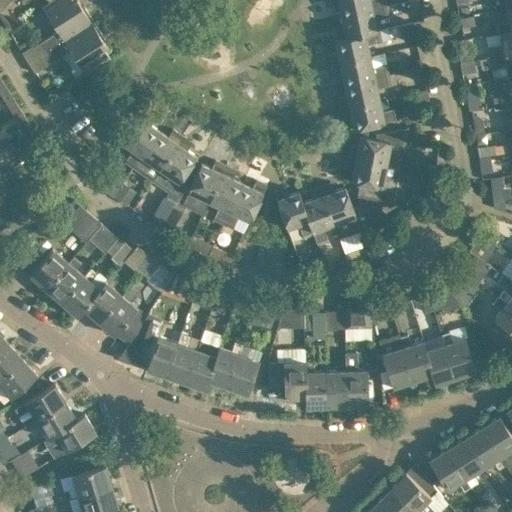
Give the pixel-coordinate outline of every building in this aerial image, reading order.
[(44,38),(40,41),(46,51),(92,22),(78,0),(74,0),(73,0),(48,0),(47,2),(42,5),(58,30),(44,38)] [(339,4),(342,14),(393,3),(386,5),(384,0),(329,0),(331,5),(339,4)] [(419,0),(409,0),(412,13),(422,10),(419,0)] [(459,8),(461,16),(474,14),(477,14),(475,4),(479,4),(477,0),(455,0),(457,8),(459,8)] [(335,38),(335,39),(379,29),(376,29),(374,18),(388,15),(388,13),(394,12),(393,3),(342,14),(344,24),(335,26),(338,37),(335,38)] [(495,21),(497,32),(511,29),(511,6),(507,7),(509,18),(495,21)] [(474,14),(461,16),(462,26),(471,24),(475,24),(474,14)] [(92,22),(46,51),(52,60),(55,59),(70,49),(86,74),(111,58),(104,47),(107,45),(92,22)] [(401,24),(404,40),(416,38),(412,22),(401,24)] [(328,51),(331,62),(370,54),(367,43),(381,40),(379,29),(335,39),(337,49),(328,51)] [(488,45),(490,56),(511,51),(511,29),(500,32),(502,43),(488,45)] [(471,47),(458,50),(459,52),(461,62),(473,59),(471,47)] [(511,51),(490,56),(492,66),(506,64),(508,76),(511,74),(511,51)] [(342,72),(344,82),(388,73),(386,62),(372,65),(370,54),(331,62),(333,74),(342,72)] [(37,56),(29,62),(35,71),(36,71),(44,66),(37,56)] [(419,58),(411,59),(413,68),(420,66),(419,58)] [(422,68),(396,71),(397,84),(423,81),(422,68)] [(338,95),(340,106),(379,98),(377,87),(391,84),(388,73),(344,82),(347,93),(338,95)] [(511,74),(508,76),(511,87),(496,90),(498,101),(511,98),(511,74)] [(468,99),(481,96),(478,83),(465,85),(468,99)] [(426,88),(416,90),(419,105),(422,105),(429,103),(429,99),(426,88)] [(3,97),(14,115),(22,110),(10,92),(3,97)] [(381,109),(379,98),(340,106),(343,118),(352,116),(354,127),(398,118),(396,106),(381,109)] [(511,128),(511,105),(503,107),(506,130),(511,128)] [(124,160),(133,166),(159,129),(150,123),(155,116),(145,109),(122,141),(132,148),(124,160)] [(33,128),(22,110),(14,115),(25,133),(33,128)] [(485,132),(483,118),(476,113),(472,114),(475,134),(485,132)] [(358,145),(349,143),(347,155),(386,163),(400,165),(407,126),(366,135),(360,134),(358,145)] [(159,129),(133,166),(152,179),(182,134),(173,128),(168,135),(159,129)] [(17,138),(27,154),(35,149),(24,133),(17,138)] [(150,219),(160,225),(190,173),(185,170),(196,155),(187,148),(192,141),(182,134),(152,179),(169,190),(164,197),(163,196),(150,219)] [(45,165),(35,149),(27,154),(37,170),(45,165)] [(392,203),(400,165),(386,163),(347,155),(345,166),(353,168),(351,179),(364,181),(360,197),(392,203)] [(190,173),(160,225),(171,231),(186,204),(203,212),(209,199),(226,164),(215,158),(211,166),(201,162),(194,176),(190,173)] [(226,164),(209,199),(219,204),(213,217),(223,222),(242,181),(233,177),(236,169),(226,164)] [(114,173),(104,188),(113,195),(124,179),(114,173)] [(491,177),(493,197),(510,195),(509,186),(503,187),(501,175),(491,177)] [(242,181),(223,222),(232,227),(239,214),(249,219),(267,183),(256,178),(252,186),(242,181)] [(124,179),(113,195),(127,204),(136,191),(123,182),(124,179)] [(320,185),(334,222),(339,235),(360,228),(363,237),(392,219),(376,206),(370,213),(358,204),(352,207),(345,185),(334,189),(331,181),(320,185)] [(303,236),(313,232),(314,232),(302,201),(303,201),(299,190),(288,193),(285,185),(274,189),(287,226),(298,222),(303,236)] [(314,232),(313,232),(317,243),(328,239),(323,226),(334,222),(320,185),(309,189),(312,197),(303,201),(302,201),(314,232)] [(511,197),(510,195),(493,197),(494,207),(506,211),(504,198),(511,197)] [(70,227),(86,241),(102,222),(80,203),(68,215),(74,221),(70,227)] [(102,222),(86,241),(89,237),(98,245),(105,251),(107,248),(118,236),(102,222)] [(480,232),(494,242),(499,235),(485,225),(480,232)] [(468,249),(477,255),(486,261),(498,245),(494,242),(480,232),(468,249)] [(27,233),(8,256),(17,264),(37,241),(27,233)] [(187,244),(199,250),(202,252),(207,242),(192,234),(187,244)] [(133,248),(118,236),(107,248),(113,254),(111,256),(120,264),(123,259),(124,260),(135,248),(134,247),(133,248)] [(229,263),(233,254),(212,244),(208,254),(229,263)] [(135,248),(124,260),(140,273),(141,271),(142,271),(153,258),(137,245),(135,248)] [(30,273),(46,287),(69,261),(53,246),(30,273)] [(74,255),(69,261),(46,287),(61,301),(85,274),(76,267),(81,261),(74,255)] [(322,255),(310,259),(314,269),(326,264),(322,255)] [(477,255),(465,271),(479,281),(490,265),(486,262),(486,261),(477,255)] [(500,272),(511,280),(511,256),(500,272)] [(161,291),(164,288),(163,288),(174,272),(168,271),(153,258),(142,271),(148,276),(146,278),(161,291)] [(335,263),(339,272),(350,268),(346,259),(335,263)] [(85,274),(61,301),(78,315),(84,307),(83,307),(100,287),(99,287),(91,280),(97,272),(91,267),(85,274)] [(465,271),(452,290),(464,306),(476,289),(474,288),(479,281),(465,271)] [(161,291),(161,292),(184,300),(185,293),(193,296),(199,280),(174,272),(164,288),(161,291)] [(83,307),(84,307),(99,320),(122,294),(113,286),(117,280),(110,274),(99,287),(100,287),(83,307)] [(199,280),(193,296),(200,298),(199,303),(211,308),(218,286),(199,280)] [(122,294),(99,320),(115,334),(116,332),(129,341),(146,315),(130,300),(138,291),(130,284),(122,294)] [(218,286),(211,308),(222,311),(224,306),(232,309),(238,293),(218,286)] [(429,292),(434,308),(442,306),(444,312),(462,307),(463,307),(464,306),(452,290),(451,291),(449,286),(429,292)] [(506,301),(511,304),(511,292),(511,294),(503,288),(498,295),(506,301)] [(388,297),(393,313),(401,310),(402,315),(414,311),(410,298),(407,291),(388,297)] [(410,298),(414,311),(416,320),(427,316),(426,311),(434,308),(429,292),(410,298)] [(238,293),(232,309),(231,312),(242,315),(243,313),(251,316),(257,300),(238,293)] [(511,304),(506,301),(498,295),(494,301),(502,307),(494,318),(497,320),(487,335),(503,346),(511,332),(511,304)] [(379,299),(384,316),(393,313),(388,297),(379,299)] [(257,300),(251,316),(259,318),(259,320),(270,324),(276,306),(257,300)] [(277,325),(304,325),(304,320),(304,303),(284,304),(277,325)] [(344,310),(345,327),(345,339),(372,338),(371,326),(368,303),(344,304),(345,310),(344,310)] [(325,332),(325,329),(324,329),(324,310),(304,311),(304,320),(304,325),(305,338),(313,338),(313,333),(325,332)] [(324,329),(325,329),(336,329),(336,327),(345,327),(344,310),(324,310),(324,329)] [(129,341),(120,355),(147,364),(146,367),(166,374),(181,332),(174,330),(175,326),(163,322),(164,318),(148,311),(146,315),(129,341)] [(0,349),(9,342),(0,331),(0,349)] [(442,333),(444,342),(455,376),(475,370),(469,350),(465,336),(452,340),(449,331),(442,333)] [(181,332),(166,374),(186,381),(197,348),(185,344),(189,335),(181,332)] [(393,385),(413,379),(400,336),(399,333),(378,339),(387,366),(393,385)] [(400,336),(413,379),(432,373),(433,373),(425,348),(426,348),(423,339),(410,343),(407,334),(400,336)] [(197,348),(186,381),(206,388),(209,379),(208,379),(220,345),(200,338),(197,348)] [(208,379),(209,379),(227,385),(239,352),(242,343),(235,340),(232,350),(220,345),(208,379)] [(0,349),(0,377),(23,357),(9,342),(0,349)] [(433,373),(432,373),(435,382),(455,376),(444,342),(426,348),(425,348),(433,373)] [(494,347),(486,353),(491,360),(497,356),(500,354),(499,353),(494,347)] [(357,351),(345,351),(346,368),(347,403),(367,403),(367,368),(357,369),(357,351)] [(239,352),(227,385),(247,392),(259,359),(239,352)] [(0,377),(0,384),(11,396),(37,373),(23,357),(0,377)] [(305,395),(305,396),(306,396),(305,370),(306,370),(306,361),(268,362),(268,385),(284,384),(285,396),(305,395)] [(306,396),(305,396),(305,405),(326,404),(326,369),(314,369),(314,361),(306,361),(306,370),(305,370),(306,396)] [(326,369),(326,404),(347,403),(346,368),(326,369)] [(25,425),(36,418),(66,400),(55,382),(25,400),(26,400),(14,407),(25,425)] [(47,437),(56,432),(55,431),(77,418),(76,417),(66,400),(36,418),(47,437)] [(55,431),(56,432),(66,449),(96,431),(84,412),(76,417),(77,418),(55,431)] [(481,425),(505,463),(511,459),(506,451),(511,446),(511,433),(499,413),(481,425)] [(464,436),(483,466),(493,459),(499,467),(505,463),(481,425),(464,436)] [(10,458),(11,458),(20,452),(14,442),(11,443),(7,436),(0,440),(0,458),(2,462),(10,458)] [(447,447),(471,485),(477,481),(472,472),(483,466),(464,436),(447,447)] [(464,489),(471,485),(447,447),(429,458),(447,488),(459,481),(464,489)] [(20,453),(20,452),(11,458),(22,476),(37,467),(33,460),(35,459),(29,448),(20,453)] [(71,473),(77,494),(112,484),(106,463),(71,473)] [(416,510),(417,511),(437,511),(426,501),(432,495),(437,501),(442,495),(422,469),(413,478),(405,470),(390,486),(416,510)] [(31,487),(37,506),(53,501),(51,493),(53,492),(50,481),(31,487)] [(86,511),(118,504),(112,484),(77,494),(81,506),(73,508),(73,511),(86,511)] [(376,501),(387,511),(417,511),(416,510),(390,486),(376,501)] [(484,505),(487,511),(498,511),(491,500),(484,505)] [(30,508),(31,511),(59,511),(58,509),(56,510),(53,501),(30,508)] [(387,511),(376,501),(364,511),(387,511)]
